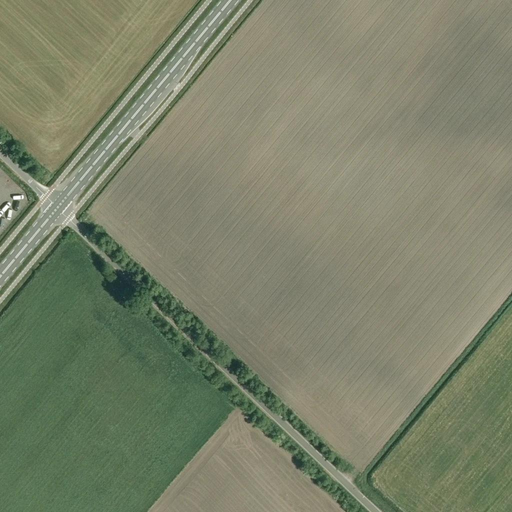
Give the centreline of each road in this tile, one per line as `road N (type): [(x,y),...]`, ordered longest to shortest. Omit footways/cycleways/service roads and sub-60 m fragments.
road 1 (unclassified): [(373,511),(56,210)]
road 2 (secondary): [(56,210),(231,0)]
